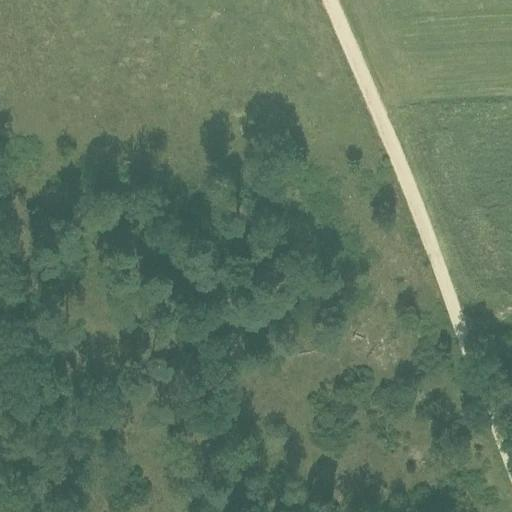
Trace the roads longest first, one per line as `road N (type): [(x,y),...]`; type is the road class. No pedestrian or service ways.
road 1 (track): [(460,333),(328,0)]
road 2 (track): [(511,466),(460,333)]
